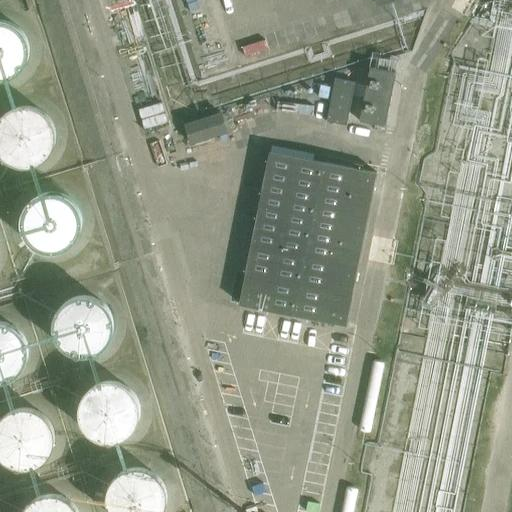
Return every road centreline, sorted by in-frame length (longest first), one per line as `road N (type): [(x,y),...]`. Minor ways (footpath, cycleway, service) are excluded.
road 1 (unknown): [(171,274),(277,126),(399,141)]
road 2 (unknown): [(250,0),(268,14),(359,23),(438,0)]
road 3 (unknown): [(246,339),(304,511)]
road 4 (unknown): [(188,329),(355,363)]
